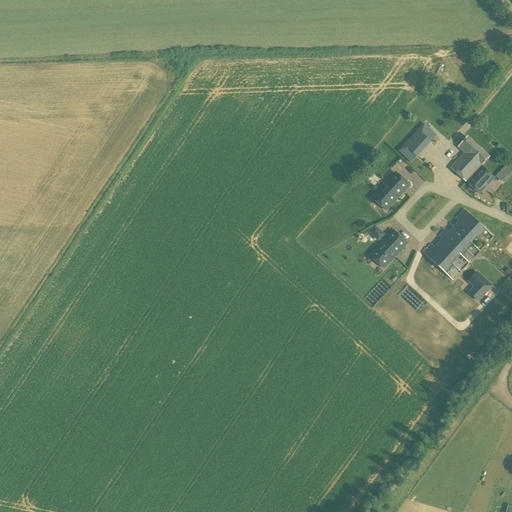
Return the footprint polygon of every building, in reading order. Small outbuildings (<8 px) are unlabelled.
[(465,153),(451,168),(470,187),(478,194),(494,178),(481,166),(489,157),(468,138),(459,147),(460,148),(465,153)] [(410,186),(395,172),(371,198),(386,212),(410,186)] [(472,204),(462,215),(483,236),(492,226),(472,204)] [(462,215),(452,226),(473,247),(483,236),(462,215)] [(408,244),(393,230),(369,256),(384,270),(408,244)] [(431,244),(423,253),(446,274),(454,266),(451,263),(459,254),(442,239),(434,248),(431,244)] [(483,297),(493,286),(477,272),(467,282),(483,297)]
